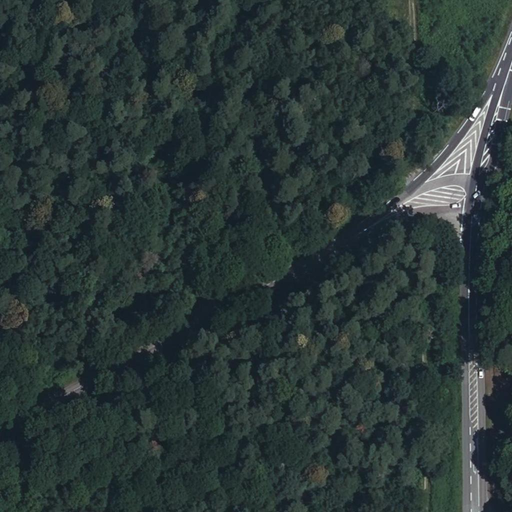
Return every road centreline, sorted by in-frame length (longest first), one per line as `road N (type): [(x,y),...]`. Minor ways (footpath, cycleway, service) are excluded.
road 1 (secondary): [(0,421),(368,226),(467,149)]
road 2 (tertiary): [(474,511),(467,149)]
